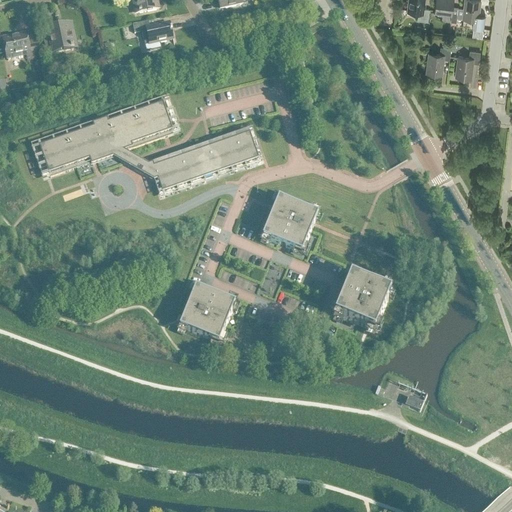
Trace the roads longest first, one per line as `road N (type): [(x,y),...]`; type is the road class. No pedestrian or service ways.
road 1 (tertiary): [(426,155),(333,0)]
road 2 (tertiary): [(511,303),(426,155)]
road 3 (residential): [(185,0),(205,32),(226,34),(298,18),(329,0)]
